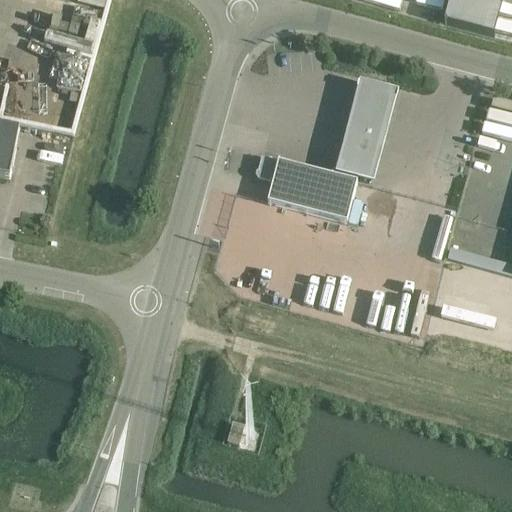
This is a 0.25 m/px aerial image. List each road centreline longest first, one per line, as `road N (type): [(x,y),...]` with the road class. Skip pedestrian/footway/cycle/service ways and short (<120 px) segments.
road 1 (unclassified): [(162,310),(240,7)]
road 2 (unclassified): [(511,69),(240,7)]
road 3 (unclassified): [(0,277),(162,310)]
road 4 (unclassified): [(125,427),(162,310)]
